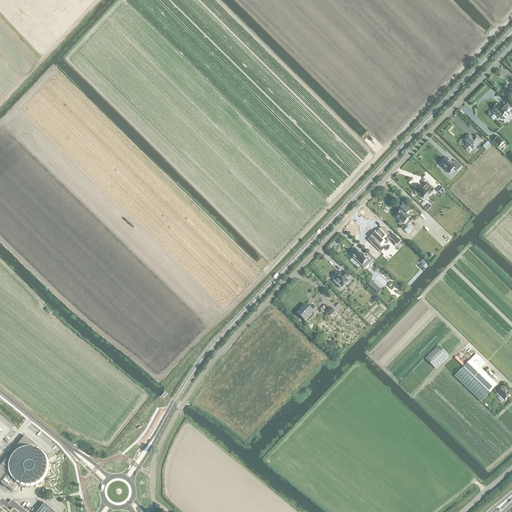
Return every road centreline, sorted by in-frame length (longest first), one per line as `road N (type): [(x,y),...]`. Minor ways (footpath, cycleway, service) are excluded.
road 1 (unclassified): [(149,511),(153,459),(203,374),(511,46)]
road 2 (secondary): [(153,438),(228,327),(511,31)]
